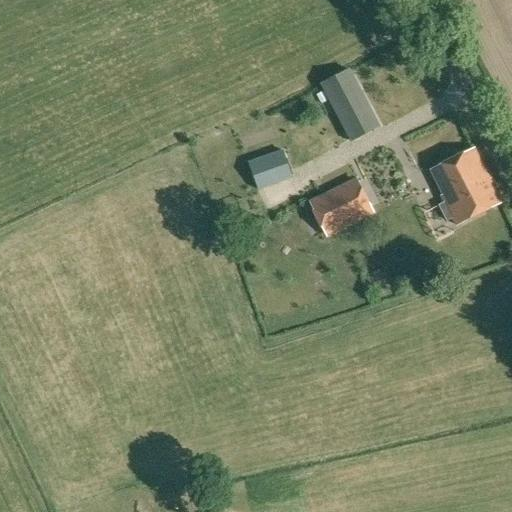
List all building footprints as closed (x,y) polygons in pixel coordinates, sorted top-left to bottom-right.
[(351,141),(380,127),(350,70),(322,85),(351,141)] [(336,148),(329,134),(311,142),(300,120),(289,125),(306,162),(336,148)] [(372,151),(390,140),(383,129),(366,140),(372,151)] [(292,178),(276,130),(198,157),(213,202),(274,180),(275,184),(292,178)] [(490,179),(473,150),(430,171),(444,195),(442,196),(445,202),(439,205),(447,221),(453,218),(457,225),(502,202),(491,179),(490,179)] [(350,196),(306,219),(323,251),(367,227),(350,196)]
